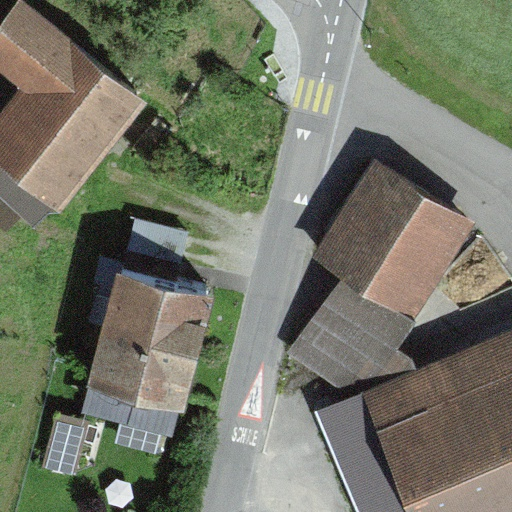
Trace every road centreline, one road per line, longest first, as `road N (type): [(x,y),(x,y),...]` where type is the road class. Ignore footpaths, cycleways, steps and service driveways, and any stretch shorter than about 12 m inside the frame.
road 1 (residential): [(344,0),(221,511)]
road 2 (track): [(323,85),(375,98),(511,173)]
